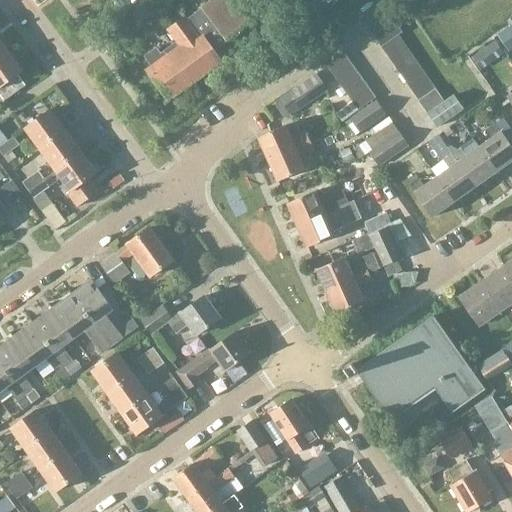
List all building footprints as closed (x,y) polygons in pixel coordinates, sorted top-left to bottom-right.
[(143,58),(150,67),(146,70),(168,100),(220,61),(213,51),(250,23),(232,0),(209,0),(184,19),(184,18),(167,30),(176,41),(163,51),(164,52),(161,54),(156,48),(143,58)] [(254,12),(265,29),(273,23),(261,7),(254,12)] [(380,47),(396,35),(401,32),(393,21),(372,36),(380,47)] [(380,47),(386,56),(403,44),(396,35),(380,47)] [(386,56),(392,65),(409,53),(403,44),(386,56)] [(5,51),(0,54),(0,96),(3,101),(23,86),(21,82),(16,75),(21,72),(5,51)] [(392,65),(399,74),(415,62),(409,53),(392,65)] [(326,67),(332,75),(349,63),(343,55),(326,67)] [(399,74),(405,83),(422,71),(415,62),(399,74)] [(332,75),(339,84),(355,72),(349,63),(332,75)] [(252,74),(260,85),(273,75),(265,65),(252,74)] [(405,83),(411,92),(428,80),(422,71),(405,83)] [(339,84),(345,92),(361,80),(355,72),(339,84)] [(289,93),(279,100),(290,116),(300,109),(327,92),(316,75),(289,93)] [(345,92),(351,101),(368,89),(361,80),(345,92)] [(434,89),(428,80),(411,92),(417,101),(434,89)] [(351,101),(357,110),(374,98),(368,89),(351,101)] [(417,101),(427,115),(444,103),(434,89),(417,101)] [(427,115),(436,128),(462,110),(453,97),(444,103),(427,115)] [(350,119),(359,132),(384,114),(375,101),(350,119)] [(24,129),(39,150),(64,132),(49,111),(24,129)] [(511,133),(501,118),(494,124),(499,132),(500,131),(511,148),(511,147),(511,133)] [(391,123),(352,150),(358,159),(369,152),(378,165),(406,146),(397,132),(391,123)] [(491,138),(478,147),(496,171),(511,159),(511,148),(500,131),(499,132),(494,124),(485,130),(491,138)] [(257,138),(267,160),(309,141),(305,133),(291,139),(285,125),(257,138)] [(39,150),(54,171),(79,153),(64,132),(39,150)] [(12,138),(0,146),(0,152),(3,157),(18,146),(12,138)] [(267,160),(276,181),(304,169),(298,156),(313,149),(309,141),(267,160)] [(318,158),(331,173),(344,162),(332,147),(318,158)] [(459,148),(451,154),(474,187),(496,171),(478,147),(465,156),(459,148)] [(60,180),(68,191),(65,194),(75,208),(98,191),(88,178),(95,174),(79,153),(54,171),(54,172),(43,180),(42,179),(27,190),(33,199),(60,180)] [(448,168),(436,177),(453,202),(474,187),(451,154),(442,160),(448,168)] [(22,183),(27,190),(42,179),(37,172),(22,183)] [(423,186),(417,178),(408,184),(415,193),(414,193),(431,217),(453,202),(436,177),(423,186)] [(286,204),(296,226),(347,203),(342,190),(322,198),(323,201),(319,202),(314,191),(286,204)] [(347,203),(296,226),(306,248),(334,235),(332,231),(360,219),(352,201),(347,203)] [(17,238),(24,232),(12,218),(5,224),(17,238)] [(380,230),(368,236),(382,267),(382,266),(401,258),(386,227),(380,230)] [(113,283),(116,281),(129,271),(122,261),(134,252),(151,275),(171,260),(148,228),(126,244),(127,244),(99,264),(113,283)] [(316,270),(325,292),(368,273),(368,274),(379,269),(372,253),(346,264),(343,258),(316,270)] [(388,278),(392,276),(393,289),(414,287),(417,273),(396,274),(401,272),(396,262),(401,260),(401,258),(382,266),(388,278)] [(511,271),(507,264),(483,281),(503,309),(511,302),(511,271)] [(372,281),(368,274),(368,273),(325,292),(335,314),(363,302),(357,288),(372,281)] [(70,294),(108,345),(109,347),(122,338),(113,326),(109,329),(101,318),(113,310),(90,279),(70,294)] [(483,281),(459,298),(479,326),(503,309),(483,281)] [(70,294),(51,308),(73,339),(84,330),(95,344),(101,352),(109,347),(108,345),(70,294)] [(140,320),(142,324),(150,335),(167,322),(174,332),(187,323),(195,335),(218,318),(202,296),(171,318),(162,305),(140,320)] [(51,308),(31,323),(64,367),(72,361),(62,347),(73,339),(51,308)] [(344,368),(349,376),(356,372),(385,413),(429,382),(451,413),(484,390),(432,316),(356,370),(352,363),(344,368)] [(31,323),(12,337),(34,367),(45,359),(56,373),(64,367),(31,323)] [(195,378),(217,362),(224,372),(249,354),(233,331),(176,372),(188,390),(198,383),(195,378)] [(12,337),(0,345),(0,361),(30,402),(37,397),(32,390),(33,390),(23,376),(34,367),(12,337)] [(508,362),(511,360),(511,343),(503,347),(508,362)] [(136,359),(142,367),(157,356),(152,348),(136,359)] [(90,371),(106,393),(132,374),(117,353),(90,371)] [(157,356),(142,367),(147,374),(163,363),(157,356)] [(0,361),(0,392),(7,388),(17,402),(24,396),(29,403),(30,402),(0,361)] [(106,393),(120,413),(146,395),(132,374),(106,393)] [(173,378),(157,389),(147,396),(146,395),(120,413),(135,435),(161,416),(187,398),(173,378)] [(492,398),(475,408),(482,419),(499,409),(492,398)] [(269,413),(286,439),(287,439),(296,453),(307,446),(298,432),(309,425),(291,399),(269,413)] [(10,429),(25,450),(51,432),(36,410),(10,429)] [(250,451),(266,441),(251,420),(236,430),(250,451)] [(511,431),(507,423),(491,433),(497,444),(494,446),(500,455),(511,475),(511,431)] [(461,428),(438,442),(449,460),(472,447),(461,428)] [(25,450),(39,471),(65,452),(51,432),(25,450)] [(278,459),(266,441),(250,451),(262,469),(278,459)] [(193,463),(172,478),(187,498),(208,483),(207,483),(201,474),(221,460),(213,448),(193,463)] [(39,471),(55,492),(81,473),(65,452),(39,471)] [(236,479),(252,471),(244,456),(228,464),(236,479)] [(450,486),(465,511),(467,511),(491,498),(475,471),(473,472),(465,460),(447,472),(454,483),(450,486)] [(321,481),(310,463),(298,471),(309,489),(321,481)] [(215,494),(234,480),(227,469),(207,483),(208,483),(215,494)] [(5,485),(11,492),(26,481),(21,473),(5,485)] [(342,478),(328,486),(322,489),(335,511),(358,511),(361,511),(342,478)] [(26,481),(11,492),(16,500),(32,489),(26,481)] [(187,498),(196,511),(209,511),(222,503),(215,494),(208,483),(187,498)] [(293,486),(278,498),(285,507),(300,495),(293,486)] [(301,498),(309,509),(325,498),(317,487),(301,498)] [(222,503),(209,511),(245,511),(234,495),(222,503)] [(288,510),(288,511),(307,511),(302,502),(288,510)]
